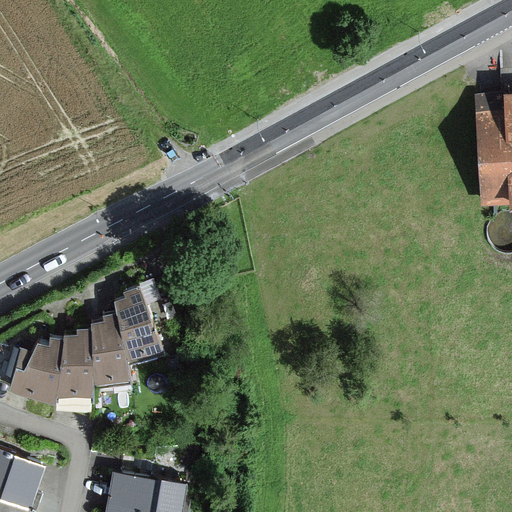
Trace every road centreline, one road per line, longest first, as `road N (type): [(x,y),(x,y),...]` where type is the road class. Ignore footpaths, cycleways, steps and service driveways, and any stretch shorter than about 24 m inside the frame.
road 1 (secondary): [(0,284),(511,13)]
road 2 (residential): [(68,511),(78,445),(0,413)]
road 3 (unknown): [(266,166),(282,306)]
